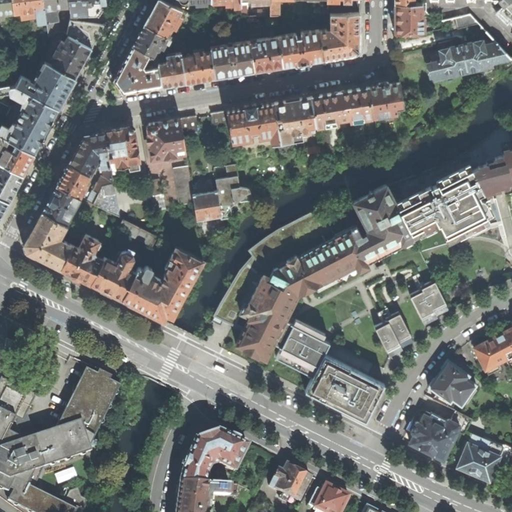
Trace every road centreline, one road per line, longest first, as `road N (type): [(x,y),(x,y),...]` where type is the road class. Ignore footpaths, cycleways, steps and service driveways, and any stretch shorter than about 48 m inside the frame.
road 1 (residential): [(75,117),(364,69),(376,45),(376,0)]
road 2 (residential): [(367,462),(421,361),(472,315),(511,298)]
road 3 (secondary): [(203,379),(7,283)]
road 4 (secondary): [(367,462),(203,379)]
road 5 (residential): [(75,117),(0,253)]
road 6 (residential): [(203,379),(162,468),(155,511)]
road 7 (residential): [(134,0),(75,117)]
